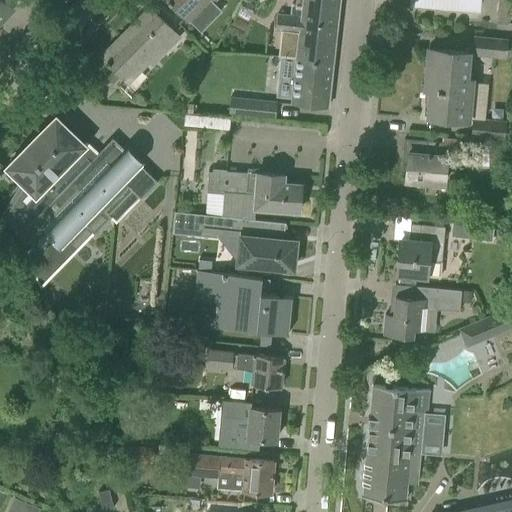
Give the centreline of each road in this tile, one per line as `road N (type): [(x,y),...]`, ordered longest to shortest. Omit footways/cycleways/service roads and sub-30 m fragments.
road 1 (unclassified): [(313,511),(360,0)]
road 2 (residential): [(0,97),(95,0)]
